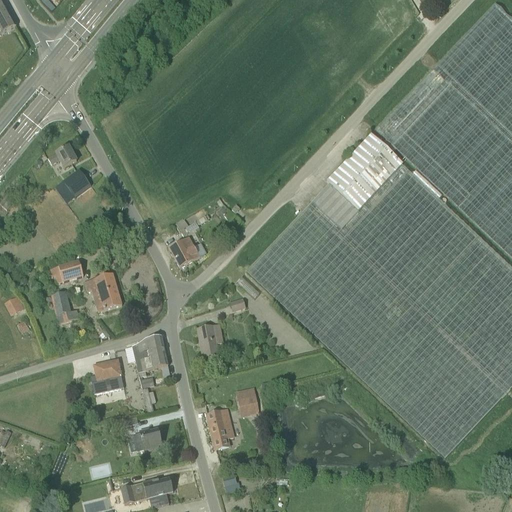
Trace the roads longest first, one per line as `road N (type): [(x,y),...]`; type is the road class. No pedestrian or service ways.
road 1 (unclassified): [(171,294),(214,268),(469,0)]
road 2 (unclassified): [(171,294),(62,86)]
road 3 (unclassified): [(215,511),(171,328)]
road 4 (unclassified): [(0,379),(171,328)]
